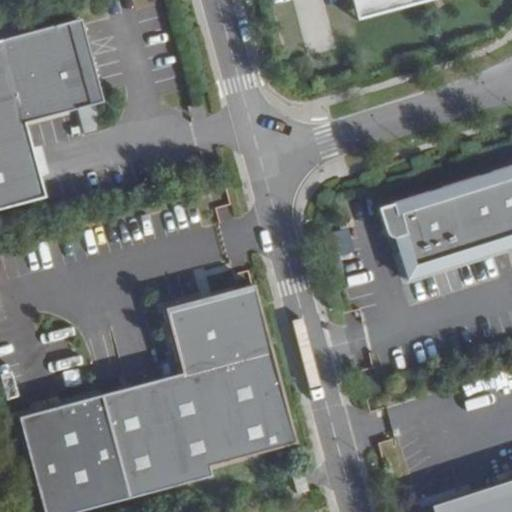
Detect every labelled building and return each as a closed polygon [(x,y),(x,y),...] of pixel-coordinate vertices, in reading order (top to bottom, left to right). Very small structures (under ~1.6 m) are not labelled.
[(349,0),(352,11),(394,0),(349,0)] [(0,22),(0,39),(21,34),(17,18),(0,22)] [(0,208),(42,197),(22,123),(83,107),(97,103),(95,95),(90,78),(83,62),(76,47),(67,32),(61,23),(21,34),(0,39),(0,208)] [(97,103),(83,107),(90,133),(102,130),(102,128),(99,111),(97,103)] [(390,229),(390,231),(391,235),(394,238),(398,238),(405,235),(409,247),(402,249),(412,280),(511,248),(511,162),(387,203),(394,225),(393,226),(392,226),(391,228),(390,229)] [(394,225),(387,203),(381,205),(390,231),(390,229),(391,228),(392,226),(393,226),(394,225)] [(381,208),(355,215),(359,231),(385,224),(381,208)] [(398,238),(402,249),(409,247),(405,235),(398,238)] [(294,443),(252,286),(162,311),(179,373),(16,417),(41,511),(72,511),(210,476),(207,466),(294,443)] [(307,489),(302,472),(292,475),(296,492),(307,489)] [(511,511),(511,478),(427,506),(429,511),(511,511)]
